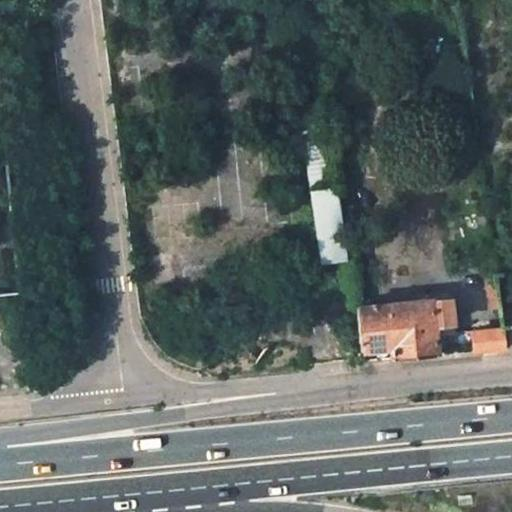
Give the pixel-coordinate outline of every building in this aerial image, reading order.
[(511,93),(498,95),(511,198),(511,93)] [(346,264),(327,131),(301,134),(319,267),(346,264)] [(511,267),(493,269),(493,273),(501,328),(511,327),(511,267)] [(388,347),(390,359),(436,355),(433,325),(448,324),(446,299),(352,307),(358,349),(388,347)] [(471,331),(473,351),(504,348),(501,328),(471,331)]
